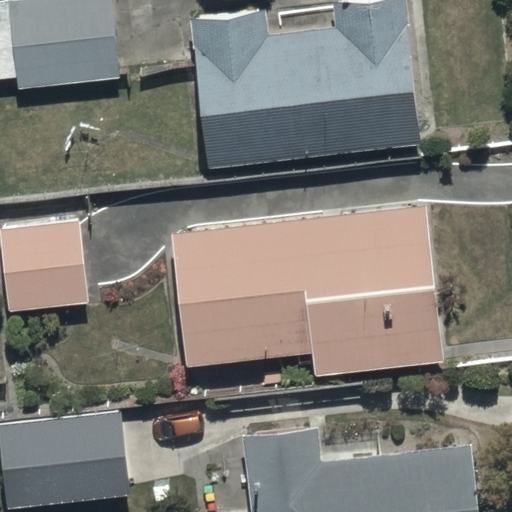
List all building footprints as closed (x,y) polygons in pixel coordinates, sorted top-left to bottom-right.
[(111,0),(0,0),(0,67),(13,66),(14,78),(117,70),(111,0)] [(264,0),(210,0),(188,3),(205,151),(421,126),(406,0),(330,0),(332,15),(267,22),(264,0)] [(422,189),(169,217),(182,351),(308,340),(310,359),(443,347),(422,189)] [(79,206),(0,215),(0,229),(8,299),(88,290),(79,206)] [(119,398),(0,412),(0,437),(7,494),(129,479),(119,398)] [(476,511),(466,427),(320,442),(316,411),(240,420),(249,496),(198,502),(199,511),(476,511)]
